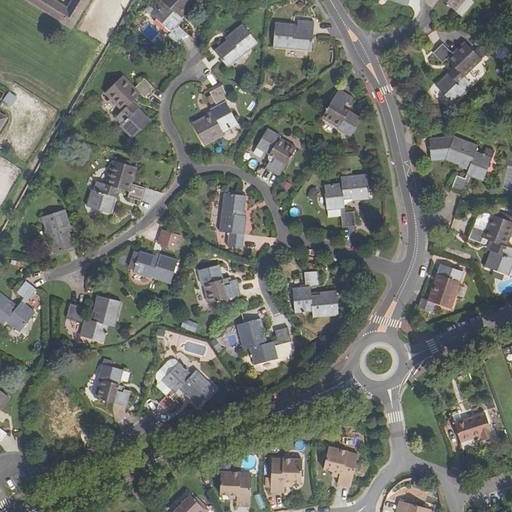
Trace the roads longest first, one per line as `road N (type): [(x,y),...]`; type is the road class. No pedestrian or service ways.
road 1 (tertiary): [(296,405),(30,511)]
road 2 (residential): [(188,175),(125,237),(51,274)]
road 3 (residential): [(141,426),(68,464),(0,468)]
road 4 (tertiary): [(383,92),(416,231)]
road 5 (residential): [(511,479),(454,499),(443,475),(402,462)]
road 6 (residential): [(403,272),(284,229)]
road 7 (residential): [(284,229),(245,177),(226,170),(188,175)]
road 8 (residential): [(192,69),(174,82),(163,106),(188,175)]
